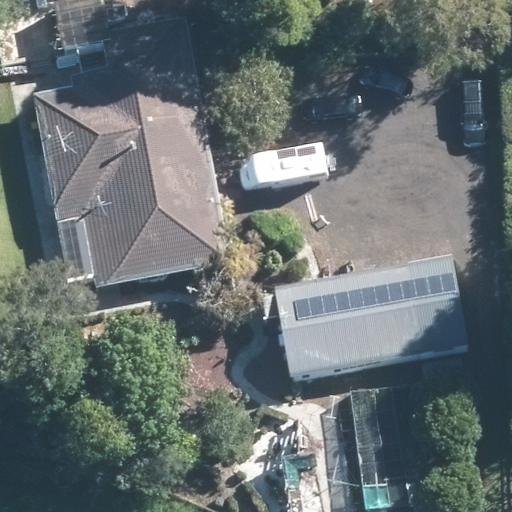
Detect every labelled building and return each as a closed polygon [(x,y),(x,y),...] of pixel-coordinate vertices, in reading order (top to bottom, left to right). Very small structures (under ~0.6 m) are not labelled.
[(46,0),(60,74),(12,83),(51,287),(97,278),(102,301),(156,290),(247,273),(208,69),(139,82),(122,0),(46,0)] [(468,262),(281,294),(298,393),(485,360),(468,262)] [(102,301),(61,309),(72,370),(168,352),(156,290),(102,301)] [(442,379),(353,392),(370,511),(403,511),(461,504),(442,379)] [(342,511),(329,396),(270,403),(283,511),(342,511)]
